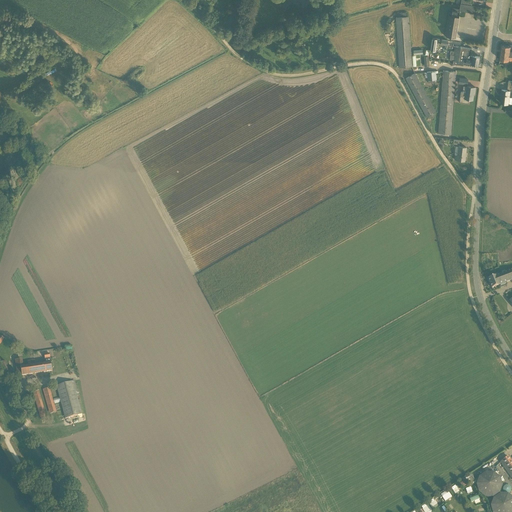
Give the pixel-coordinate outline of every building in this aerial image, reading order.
[(460,3),(459,9),(453,8),(452,13),(449,13),(445,36),(455,37),(459,10),(475,13),(476,6),(471,5),(460,3)] [(406,16),(406,12),(397,13),(397,17),(396,17),(399,67),(412,66),(408,16),(406,16)] [(470,55),(472,48),(460,47),(455,45),(454,51),(450,50),(450,55),(449,60),(453,60),(452,63),(463,65),(463,62),(478,65),(480,56),(470,55)] [(511,60),(511,51),(510,51),(510,46),(501,45),(500,59),(511,60)] [(451,134),(456,71),(443,70),(438,133),(451,134)] [(436,80),(436,73),(438,73),(438,71),(427,72),(427,77),(428,80),(428,83),(436,82),(436,80)] [(427,117),(436,112),(415,73),(406,78),(427,117)] [(511,81),(509,81),(508,90),(502,89),(501,95),(502,95),(501,103),(509,104),(510,96),(511,96),(511,81)] [(468,103),(469,99),(472,99),(473,94),(473,92),(474,92),(475,87),(467,86),(463,86),(462,91),(461,91),(459,102),(469,103),(468,103)] [(464,160),(466,147),(459,146),(458,154),(455,154),(454,159),(464,160)] [(492,288),(511,280),(511,272),(511,270),(488,279),(492,288)] [(18,376),(22,376),(28,375),(52,371),(51,366),(49,354),(44,354),(46,363),(36,364),(36,363),(35,363),(35,360),(28,361),(29,366),(22,367),(21,359),(15,360),(18,376)] [(6,375),(11,372),(5,361),(0,364),(6,375)] [(66,419),(82,415),(73,382),(57,386),(66,419)] [(50,414),(56,412),(49,388),(43,390),(50,414)] [(41,419),(46,418),(38,391),(34,392),(41,419)] [(511,461),(508,456),(500,462),(511,478),(511,461)] [(493,498),(500,493),(503,486),(500,478),(494,473),(486,473),(479,477),(476,485),(478,493),(485,498),(493,498)] [(511,511),(511,497),(508,494),(500,494),(493,498),(491,506),(492,511),(511,511)] [(471,502),(475,501),(475,504),(480,503),(479,496),(470,498),(471,502)] [(434,499),(429,502),(433,509),(438,506),(434,499)] [(427,503),(421,507),(424,511),(428,511),(431,510),(427,503)]
